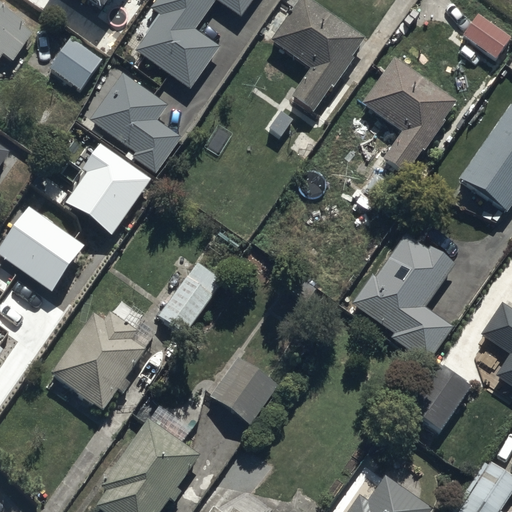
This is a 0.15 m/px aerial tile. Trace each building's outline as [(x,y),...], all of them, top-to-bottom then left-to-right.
[(81,0),(62,0),(50,16),(83,40),(101,15),(81,0)] [(215,3),(241,21),(255,0),(160,0),(150,14),(160,21),(134,57),(190,96),(220,53),(194,34),(215,3)] [(368,43),(305,0),(300,0),(268,47),(309,75),(290,103),(315,120),(334,92),(368,43)] [(0,65),(4,60),(13,67),(32,40),(22,33),(26,28),(0,10),(0,65)] [(463,41),(497,64),(511,41),(479,18),(463,41)] [(49,74),(81,96),(102,64),(71,43),(49,74)] [(458,107),(394,63),(361,110),(400,138),(380,166),(405,183),(425,154),(458,107)] [(181,143),(157,126),(168,111),(122,79),(89,126),(135,158),(131,164),(155,181),(181,143)] [(261,146),(297,171),(322,135),(286,110),(261,146)] [(457,185),(508,220),(511,214),(511,112),(509,111),(457,185)] [(0,166),(10,152),(0,144),(0,166)] [(149,180),(99,145),(82,169),(87,173),(66,203),(112,234),(149,180)] [(84,245),(29,206),(0,246),(0,255),(52,292),(84,245)] [(355,311),(395,339),(392,345),(428,369),(453,332),(426,313),(454,273),(405,240),(355,311)] [(158,323),(184,341),(213,299),(187,281),(158,323)] [(492,349),(511,362),(497,382),(511,392),(511,315),(502,308),(479,340),(492,349)] [(52,381),(102,416),(146,354),(133,345),(138,338),(110,319),(105,326),(95,319),(52,381)] [(209,404),(252,434),(282,391),(238,361),(209,404)] [(406,416),(441,440),(473,393),(439,369),(406,416)] [(89,511),(90,511),(165,511),(202,460),(150,424),(89,511)] [(503,511),(511,499),(511,482),(489,467),(458,511),(503,511)] [(430,511),(379,476),(354,511),(430,511)]
